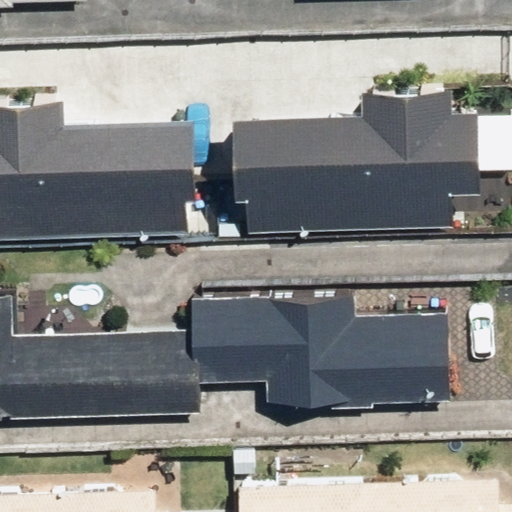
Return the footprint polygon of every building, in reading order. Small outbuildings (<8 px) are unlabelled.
[(372,108),(244,108),(244,223),(455,223),(455,179),(485,179),(485,98),(453,98),(453,77),(371,77),(372,108)] [(65,114),(65,86),(0,86),(0,232),(196,232),(195,113),(65,114)] [(194,288),(193,324),(13,322),(14,286),(0,285),(0,407),(204,410),(205,370),(267,371),(267,411),(453,413),(454,310),(360,309),(361,290),(194,288)] [(511,511),(511,496),(505,497),(505,474),(244,479),(245,511),(511,511)] [(162,511),(162,484),(0,486),(0,511),(162,511)]
